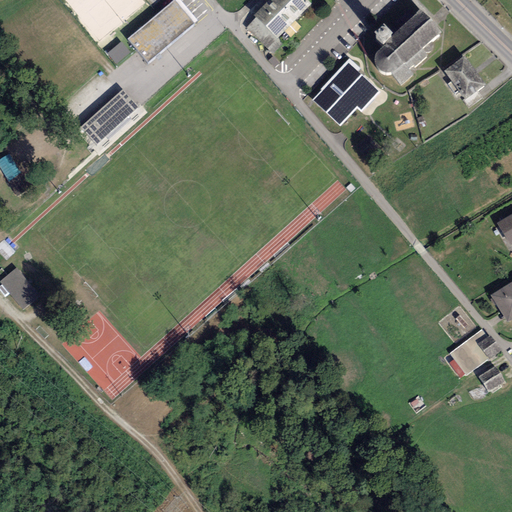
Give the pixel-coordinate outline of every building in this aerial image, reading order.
[(311,4),(307,0),(268,0),(254,15),(256,18),(277,39),(311,4)] [(128,40),(147,63),(194,25),(175,1),(128,40)] [(441,32),(421,9),(393,34),(384,24),(374,32),(382,42),(383,41),(385,43),(377,51),(375,54),(375,57),(374,61),(375,65),(378,68),(379,70),(382,71),(384,72),(386,72),(389,72),(391,72),(393,72),(391,74),(401,85),(414,74),(409,69),(413,65),(415,67),(428,55),(426,53),(427,52),(428,52),(429,52),(431,51),(432,50),(433,48),(433,46),(433,44),(431,41),(441,32)] [(268,49),(277,39),(256,18),(246,28),(268,49)] [(129,53),(121,43),(108,53),(116,63),(129,53)] [(464,56),(444,71),(465,100),(485,84),(464,56)] [(360,69),(349,59),(320,89),(322,90),(312,100),(339,126),(357,107),(361,110),(379,91),(358,71),(360,69)] [(122,91),(78,130),(94,148),(138,108),(122,91)] [(0,159),(0,165),(19,197),(32,188),(11,153),(0,159)] [(511,214),(497,223),(510,246),(511,244),(511,214)] [(6,240),(0,244),(0,250),(7,260),(16,252),(6,240)] [(16,268),(0,281),(24,309),(40,296),(16,268)] [(511,282),(491,295),(507,322),(511,319),(511,282)] [(490,336),(477,344),(489,360),(501,351),(490,336)] [(495,367),(478,377),(488,393),(505,383),(495,367)]
